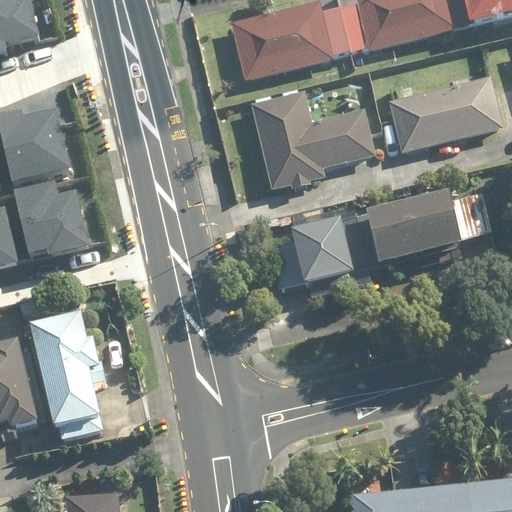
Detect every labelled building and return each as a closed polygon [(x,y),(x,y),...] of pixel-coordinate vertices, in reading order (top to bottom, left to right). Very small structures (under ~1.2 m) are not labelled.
[(0,0),(0,57),(10,55),(9,51),(43,43),(33,0),(30,0),(27,1),(27,0),(0,0)] [(511,0),(352,0),(355,14),(320,21),(318,14),(232,31),(243,86),(332,69),(331,63),(511,26),(511,0)] [(390,109),(401,158),(501,135),(490,86),(390,109)] [(300,101),(249,115),(272,200),(324,186),(322,178),(375,163),(362,116),(308,131),(300,101)] [(23,118),(0,123),(0,128),(15,190),(75,175),(60,117),(25,126),(23,118)] [(54,261),(94,252),(80,196),(60,201),(56,187),(15,197),(30,261),(53,255),(54,261)] [(455,251),(490,242),(480,201),(445,210),(443,204),(356,226),(369,281),(457,259),(455,251)] [(295,299),(348,288),(335,229),(353,225),(349,209),(289,223),(293,242),(283,244),(284,250),(273,253),(281,294),(293,291),(295,299)] [(0,274),(22,269),(9,213),(0,215),(0,274)] [(111,392),(102,351),(83,355),(77,328),(25,339),(46,439),(96,428),(89,397),(111,392)] [(0,441),(39,432),(21,352),(0,356),(0,441)] [(511,511),(511,495),(346,511),(345,511),(511,511)]
